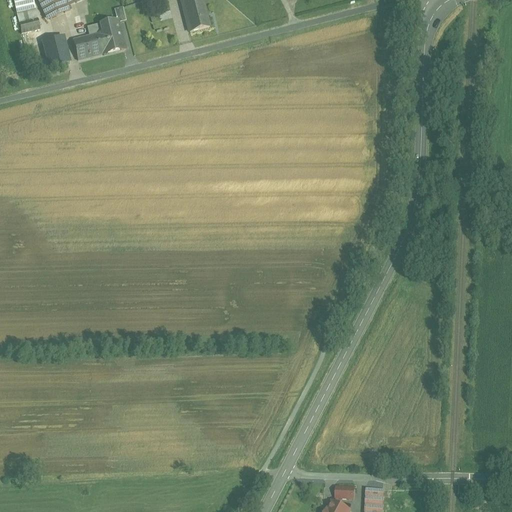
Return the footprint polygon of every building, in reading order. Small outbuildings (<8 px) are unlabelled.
[(44,0),(51,14),(71,5),(69,1),(70,0),(44,0)] [(202,0),(182,0),(190,33),(210,28),(202,0)] [(28,4),(18,6),(23,26),(35,23),(41,22),(36,1),(28,4)] [(123,9),(115,11),(117,21),(118,21),(119,24),(127,22),(123,9)] [(103,35),(73,42),(78,62),(104,55),(125,50),(119,24),(118,21),(117,21),(100,25),(103,35)] [(63,32),(44,37),(50,62),(70,57),(63,32)] [(359,489),(342,488),(341,496),(343,499),(358,500),(359,489)] [(384,511),(386,491),(370,490),(369,511),(376,511),(384,511)] [(334,495),(324,511),(346,511),(351,504),(334,495)]
